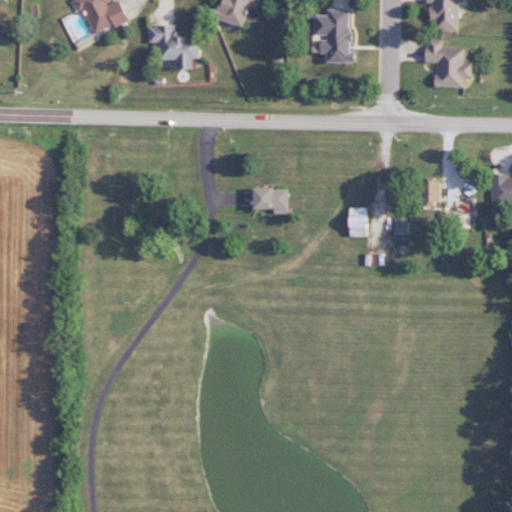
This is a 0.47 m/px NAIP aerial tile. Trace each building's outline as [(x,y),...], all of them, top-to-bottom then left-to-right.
[(82,0),(95,35),(135,21),(127,0),(124,0),(117,3),(116,0),(82,0)] [(250,27),(257,0),(226,0),(221,19),(250,27)] [(465,29),(466,1),(475,1),(475,0),(436,0),(436,29),(465,29)] [(356,9),(321,10),(323,64),(358,62),(356,9)] [(207,58),(207,35),(181,35),(181,25),(155,25),(155,43),(166,43),(166,61),(185,61),(185,69),(201,69),(201,58),(207,58)] [(440,64),(440,86),(477,87),(478,64),(470,63),(471,44),(431,43),(430,63),(440,64)] [(496,214),(508,214),(508,205),(511,204),(511,175),(496,175),(496,214)] [(259,188),(259,211),(292,211),(292,188),(259,188)] [(352,208),(352,236),(377,236),(377,208),(352,208)]
